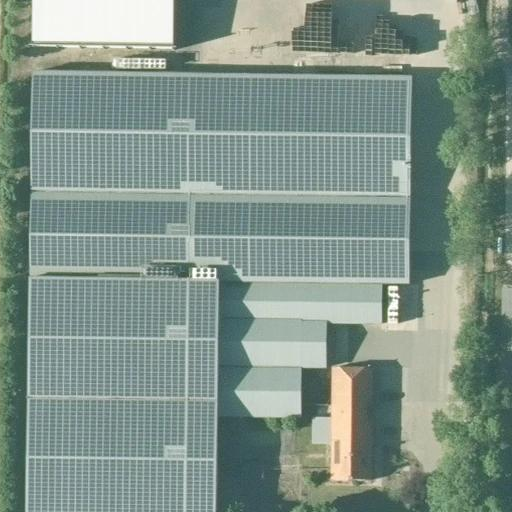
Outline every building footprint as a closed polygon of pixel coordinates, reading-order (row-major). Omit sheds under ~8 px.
[(34,0),(34,48),(175,50),(175,0),(34,0)] [(244,2),(245,29),(273,28),(271,0),(224,0),(224,4),(244,2)] [(216,511),(218,418),(300,419),(301,325),(381,326),(382,286),(409,286),(412,79),(33,74),(27,511),(216,511)] [(501,97),(511,96),(511,76),(501,76),(501,97)] [(497,270),(511,278),(511,249),(509,248),(497,270)] [(511,401),(511,291),(501,292),(500,401),(511,401)] [(371,482),(372,370),(332,370),(331,482),(371,482)]
